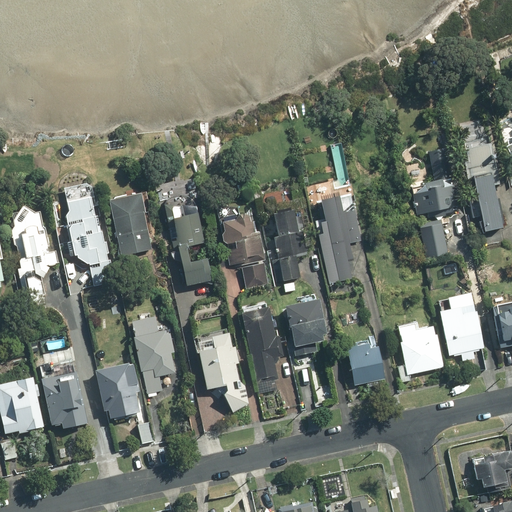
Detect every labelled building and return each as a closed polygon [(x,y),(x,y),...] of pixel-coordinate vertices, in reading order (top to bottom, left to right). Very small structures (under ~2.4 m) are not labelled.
[(497,183),(487,136),(458,143),(462,162),(460,162),(467,196),(471,195),(478,231),(496,228),(487,185),(497,183)] [(511,136),(502,138),(504,144),(500,146),(506,158),(509,171),(511,169),(511,136)] [(457,206),(443,147),(426,151),(433,180),(417,184),(419,192),(409,194),(414,214),(424,211),(425,217),(431,215),(432,218),(441,216),(440,214),(452,211),(451,207),(457,206)] [(142,194),(112,200),(123,255),(153,249),(142,194)] [(102,232),(94,197),(68,203),(70,210),(66,216),(72,242),(67,243),(71,256),(80,254),(81,257),(90,263),(95,286),(116,281),(111,260),(109,260),(107,253),(110,253),(108,242),(106,242),(103,231),(102,232)] [(330,231),(320,233),(331,283),(353,278),(347,253),(353,252),(351,243),(362,240),(357,220),(348,222),(343,200),(337,201),(338,204),(325,207),(330,231)] [(174,205),(166,205),(172,229),(178,228),(190,286),(214,280),(209,259),(206,260),(202,241),(206,240),(200,213),(177,218),(174,205)] [(24,206),(10,229),(26,302),(35,300),(40,303),(43,299),(46,298),(42,280),(52,264),(60,262),(57,251),(52,252),(47,228),(44,227),(41,212),(38,212),(27,206),(24,206)] [(296,210),(275,214),(280,237),(275,238),(280,260),(273,261),(278,282),(302,276),(297,257),(308,254),(303,231),(301,232),(296,210)] [(267,259),(261,232),(257,232),(255,222),(253,222),(252,216),(248,213),(242,214),(240,218),(226,222),(228,230),(225,234),(227,245),(240,242),(245,264),(267,259)] [(437,220),(416,224),(424,258),(444,253),(437,220)] [(294,283),(285,285),(286,292),(295,290),(294,283)] [(443,307),(434,309),(445,355),(450,354),(450,356),(458,354),(459,361),(471,359),(469,352),(474,351),(474,349),(478,348),(470,311),(467,312),(465,303),(463,295),(442,300),(443,307)] [(320,301),(286,308),(290,327),(289,327),(291,339),(294,338),(297,355),(318,350),(316,342),(326,340),(325,335),(328,334),(320,301)] [(511,301),(487,307),(496,348),(509,345),(511,356),(511,301)] [(272,308),(245,313),(259,383),(279,379),(276,364),(277,363),(280,359),(280,356),(285,355),(281,336),(278,336),(272,308)] [(171,330),(160,333),(157,317),(132,322),(136,337),(148,395),(164,391),(161,376),(177,373),(173,353),(176,352),(171,330)] [(439,365),(431,328),(426,329),(426,327),(394,334),(402,365),(396,367),(399,382),(409,380),(408,373),(439,365)] [(219,348),(201,352),(209,390),(228,385),(230,391),(226,395),(233,411),(249,404),(245,385),(243,386),(239,363),(240,363),(237,347),(234,347),(232,333),(216,336),(219,348)] [(359,343),(347,346),(356,385),(386,378),(379,347),(372,349),(371,343),(360,346),(359,343)] [(142,391),(135,364),(131,365),(131,363),(97,371),(106,411),(111,410),(113,418),(142,412),(137,392),(142,391)] [(79,372),(44,379),(53,425),(64,423),(65,428),(89,423),(79,372)] [(36,378),(0,385),(0,407),(5,433),(21,429),(22,433),(33,430),(33,429),(46,426),(36,378)] [(154,441),(150,423),(138,425),(142,444),(154,441)] [(14,441),(2,443),(6,459),(18,457),(14,441)] [(506,451),(478,457),(480,463),(469,465),(472,479),(474,478),(476,487),(484,486),(486,493),(510,488),(507,472),(510,471),(506,451)] [(35,457),(25,459),(26,466),(37,464),(35,457)] [(331,503),(332,511),(372,511),(370,501),(361,503),(360,497),(331,503)] [(511,511),(511,500),(486,506),(486,511),(511,511)] [(315,511),(314,502),(295,507),(295,505),(283,507),(283,509),(279,510),(279,511),(315,511)]
